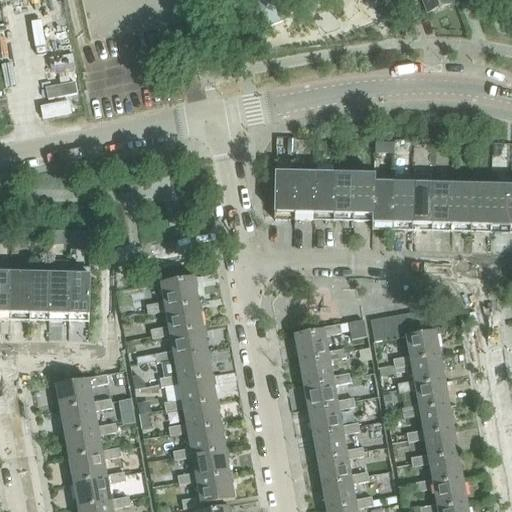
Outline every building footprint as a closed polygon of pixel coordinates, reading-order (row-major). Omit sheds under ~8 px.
[(243,0),(256,33),(291,20),(282,0),(243,0)] [(380,0),(386,15),(413,5),(410,0),(380,0)] [(422,0),(428,14),(449,6),(446,0),(422,0)] [(274,221),(294,222),(296,175),(275,174),(274,221)] [(294,222),(314,222),(315,176),(296,175),(294,222)] [(314,222),(333,223),(335,176),(315,176),(314,222)] [(333,223),(353,223),(354,177),(335,176),(333,223)] [(353,223),(372,224),(373,185),(374,185),(375,177),(354,177),(353,223)] [(372,232),(392,232),(393,186),(374,185),(373,185),(372,224),(372,232)] [(392,232),(412,233),(413,186),(393,186),(392,232)] [(412,233),(431,233),(433,187),(413,186),(412,233)] [(431,233),(451,234),(452,187),(433,187),(431,233)] [(451,234),(471,234),(472,188),(452,187),(451,234)] [(471,234),(490,235),(491,188),(472,188),(471,234)] [(490,235),(510,235),(511,188),(491,188),(490,235)] [(0,275),(0,321),(10,322),(11,276),(0,275)] [(10,322),(29,323),(31,276),(11,276),(10,322)] [(29,323),(49,323),(50,277),(31,276),(29,323)] [(49,323),(69,324),(70,277),(50,277),(49,323)] [(70,277),(69,324),(89,324),(90,278),(70,277)] [(148,318),(165,315),(164,311),(199,305),(195,279),(160,286),(163,305),(146,308),(148,318)] [(153,343),(170,339),(169,335),(204,329),(199,305),(164,311),(165,315),(168,330),(151,333),(153,343)] [(428,334),(424,313),(413,315),(417,336),(428,334)] [(417,336),(413,315),(403,316),(406,338),(417,336)] [(406,338),(403,316),(392,318),(396,340),(406,338)] [(396,340),(392,318),(381,320),(385,342),(396,340)] [(385,342),(381,320),(371,322),(375,344),(385,342)] [(367,339),(364,322),(348,325),(351,342),(367,339)] [(294,337),(299,363),(329,357),(329,354),(326,338),(342,336),(340,326),(323,329),(323,332),(294,337)] [(173,360),(208,353),(204,329),(169,335),(170,339),(172,354),(155,357),(157,366),(174,363),(173,360)] [(395,370),(411,368),(410,364),(441,359),(436,333),(406,339),(409,358),(393,361),(395,370)] [(299,363),(303,388),(334,382),(333,379),(330,363),(346,360),(345,351),(329,354),(329,357),(299,363)] [(173,360),(174,363),(177,379),(160,382),(161,391),(178,388),(178,384),(213,378),(208,353),(173,360)] [(399,395),(415,392),(415,389),(445,383),(441,359),(410,364),(411,368),(414,383),(398,386),(399,395)] [(303,388),(307,410),(338,405),(338,403),(335,388),(351,385),(349,376),(333,379),(334,382),(303,388)] [(94,407),(94,404),(91,389),(108,386),(106,377),(88,380),(88,382),(55,388),(59,413),(94,407)] [(166,415),(183,412),(182,409),(217,402),(213,378),(178,384),(178,388),(181,403),(164,406),(166,415)] [(404,420),(420,417),(419,414),(450,408),(445,383),(415,389),(415,392),(418,408),(402,411),(404,420)] [(99,431),(98,429),(95,413),(112,410),(111,401),(94,404),(94,407),(59,413),(64,438),(99,431)] [(307,410),(312,437),(343,431),(342,428),(339,413),(355,410),(354,401),(338,403),(338,405),(307,410)] [(170,440),(187,437),(187,433),(221,427),(217,402),(182,409),(183,412),(186,427),(169,431),(170,440)] [(408,445),(424,442),(424,438),(454,433),(450,408),(419,414),(420,417),(423,433),(407,435),(408,445)] [(312,437),(317,462),(347,456),(347,453),(344,437),(360,434),(358,425),(342,428),(343,431),(312,437)] [(103,456),(103,453),(100,438),(117,435),(115,426),(98,429),(99,431),(64,438),(68,462),(103,456)] [(191,457),(226,451),(221,427),(187,433),(187,437),(190,452),(173,455),(175,464),(192,461),(191,457)] [(413,469),(429,466),(428,463),(459,458),(454,433),(424,438),(424,442),(427,457),(411,460),(413,469)] [(108,480),(107,478),(104,462),(121,459),(120,450),(103,453),(103,456),(68,462),(73,487),(108,480)] [(317,462),(321,486),(352,481),(351,478),(348,462),(364,459),(363,450),(347,453),(347,456),(317,462)] [(191,457),(192,461),(194,476),(178,479),(179,489),(196,485),(195,482),(230,475),(226,451),(191,457)] [(417,494),(433,491),(433,488),(463,482),(459,458),(428,463),(429,466),(432,482),(416,485),(417,494)] [(112,505),(112,502),(109,487),(126,483),(124,474),(107,478),(108,480),(73,487),(77,511),(112,505)] [(195,482),(196,485),(199,500),(182,503),(183,511),(187,511),(202,509),(202,507),(235,501),(230,475),(195,482)] [(321,486),(326,511),(356,506),(356,502),(353,487),(369,484),(367,475),(351,478),(352,481),(321,486)] [(420,511),(440,511),(468,507),(463,482),(433,488),(433,491),(436,507),(420,510),(420,511)] [(113,511),(130,508),(129,499),(112,502),(112,505),(77,511),(113,511)] [(326,511),(325,511),(357,511),(373,508),(372,499),(356,502),(356,506),(326,511)]
